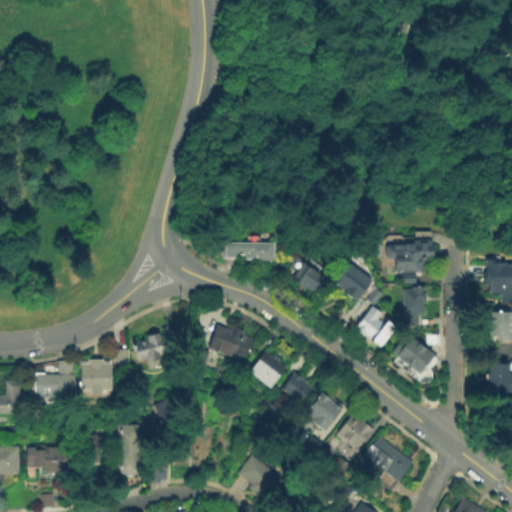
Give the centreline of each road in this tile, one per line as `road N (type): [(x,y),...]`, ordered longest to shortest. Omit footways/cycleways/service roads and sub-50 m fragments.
road 1 (tertiary): [(210,281),(264,301),(511,491)]
road 2 (residential): [(454,243),(448,444),(419,511)]
road 3 (tertiary): [(200,0),(202,65),(161,224)]
road 4 (residential): [(244,511),(185,490),(86,511)]
road 5 (tertiary): [(401,77),(425,112),(453,125),(511,122)]
road 6 (residential): [(0,342),(72,330),(110,303)]
